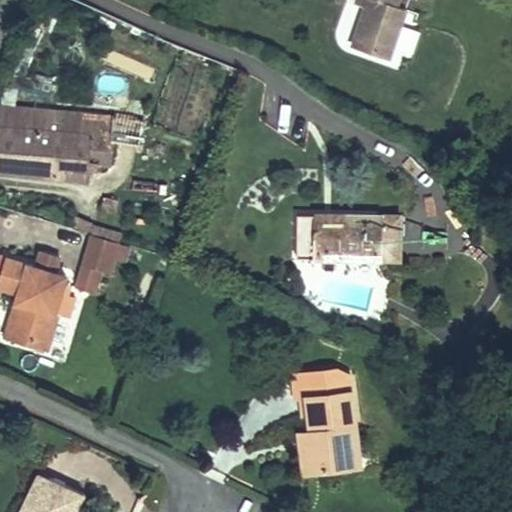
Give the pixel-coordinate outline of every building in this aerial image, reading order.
[(349,0),(347,7),(360,12),(347,49),(383,62),(399,17),(386,12),(390,0),(349,0)] [(108,120),(0,108),(0,184),(18,186),(20,172),(102,180),(108,120)] [(20,172),(18,186),(100,195),(102,180),(20,172)] [(311,271),(312,231),(295,230),(293,271),(311,271)] [(391,233),(312,231),(311,271),(390,274),(391,233)] [(68,289),(67,294),(84,300),(92,278),(101,281),(111,251),(84,241),(68,289)] [(34,257),(30,271),(49,276),(53,262),(34,257)] [(47,359),(56,324),(49,322),(59,287),(61,279),(49,276),(30,271),(0,262),(0,295),(13,298),(5,327),(25,332),(20,351),(47,359)] [(68,289),(59,287),(49,322),(56,324),(64,326),(71,302),(65,301),(67,294),(68,289)] [(25,332),(5,327),(0,345),(0,346),(20,351),(25,332)] [(339,487),(337,459),(353,458),(349,406),(292,410),(294,449),(304,448),(305,468),(296,469),(297,490),(339,487)] [(304,448),(294,449),(296,469),(305,468),(304,448)] [(353,458),(337,459),(339,487),(354,486),(353,458)] [(17,511),(31,511),(43,489),(32,483),(17,511)] [(74,511),(78,505),(43,489),(31,511),(74,511)]
